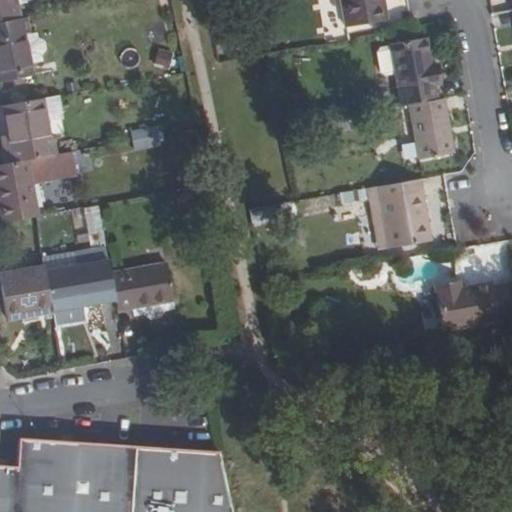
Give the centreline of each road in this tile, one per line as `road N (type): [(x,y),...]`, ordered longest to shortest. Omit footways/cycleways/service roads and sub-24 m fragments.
road 1 (unclassified): [(505,218),(475,18),(451,0)]
road 2 (residential): [(119,406),(0,424)]
